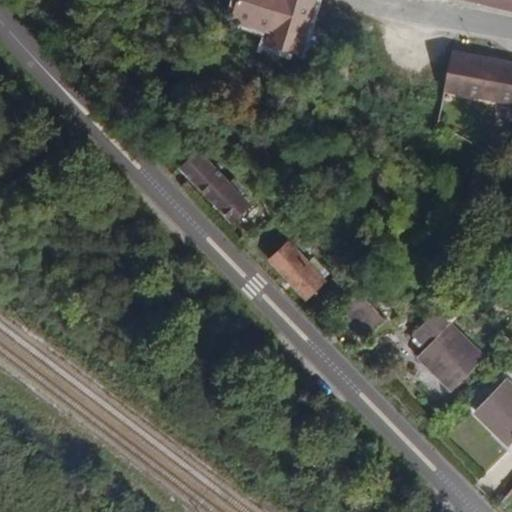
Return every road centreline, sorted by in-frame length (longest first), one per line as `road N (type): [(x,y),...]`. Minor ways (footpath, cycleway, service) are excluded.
road 1 (secondary): [(0,22),(477,511)]
road 2 (residential): [(511,26),(372,0)]
